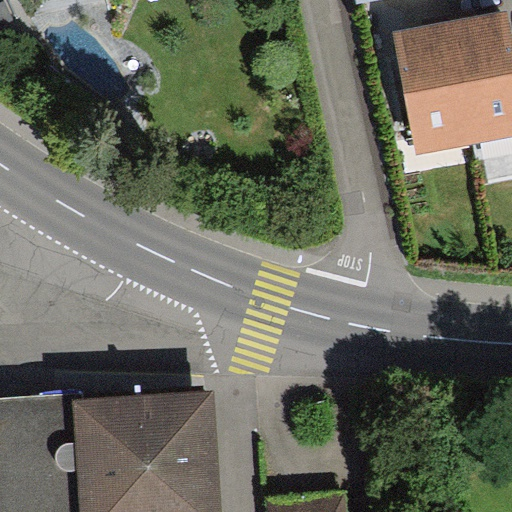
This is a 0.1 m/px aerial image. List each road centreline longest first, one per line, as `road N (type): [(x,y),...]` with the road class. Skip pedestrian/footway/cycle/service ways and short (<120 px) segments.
road 1 (residential): [(321,0),(367,216),(361,326)]
road 2 (secondary): [(145,255),(265,304),(361,326)]
road 3 (residential): [(145,255),(94,314),(0,322)]
road 4 (secondary): [(0,165),(145,255)]
road 5 (secondary): [(361,326),(511,344)]
